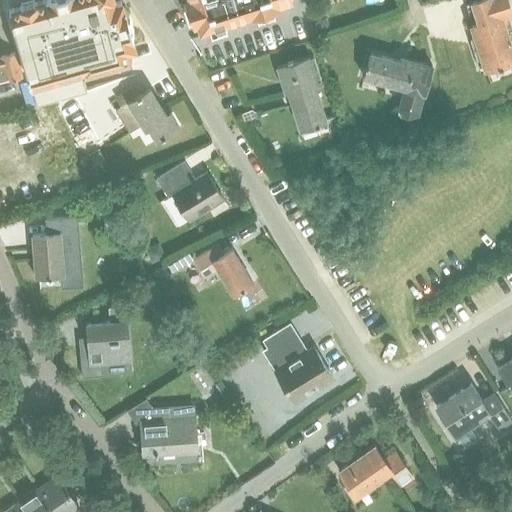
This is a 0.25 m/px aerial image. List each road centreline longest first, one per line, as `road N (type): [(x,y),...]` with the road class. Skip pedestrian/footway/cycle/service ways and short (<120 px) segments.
road 1 (residential): [(385,393),(140,0)]
road 2 (residential): [(222,511),(385,393)]
road 3 (residential): [(150,511),(48,383)]
road 4 (residential): [(385,393),(511,315)]
road 5 (unknown): [(463,501),(385,393)]
